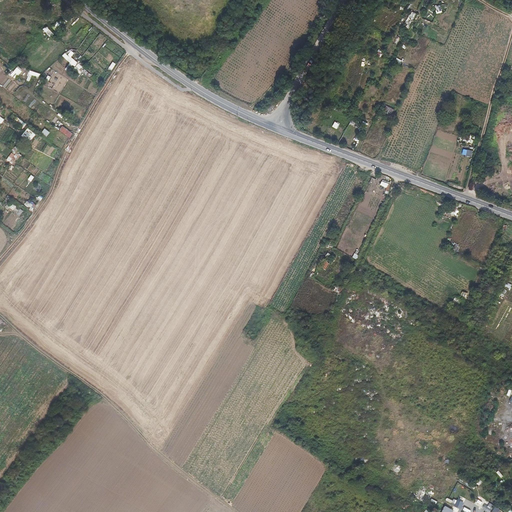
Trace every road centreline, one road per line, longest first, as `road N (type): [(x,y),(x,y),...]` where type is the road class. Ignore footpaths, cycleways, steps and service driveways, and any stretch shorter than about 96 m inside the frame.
road 1 (track): [(133,42),(65,154),(47,200),(0,263)]
road 2 (secondary): [(511,216),(273,126)]
road 3 (secondary): [(273,126),(196,89),(80,0)]
road 4 (track): [(155,445),(244,299),(284,312)]
road 5 (track): [(0,313),(155,445)]
road 6 (unclassified): [(273,126),(345,0)]
road 7 (track): [(242,111),(267,91),(324,0)]
